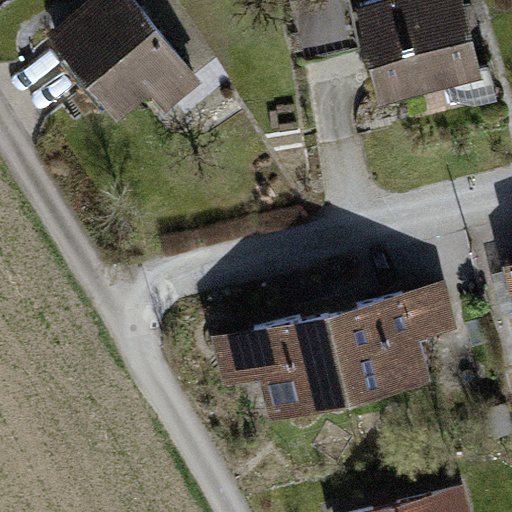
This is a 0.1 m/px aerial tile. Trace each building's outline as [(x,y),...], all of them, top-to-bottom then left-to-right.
[(117,105),(179,55),(135,0),(92,0),(56,29),(117,105)] [(290,0),(303,50),(358,36),(349,0),(290,0)] [(479,67),(462,0),(368,0),(360,2),(382,90),(479,67)] [(403,291),(330,308),(349,388),(422,370),(408,313),(444,305),(439,284),(404,292),(403,291)] [(255,328),(221,335),(226,357),(261,349),(275,407),(349,390),(349,388),(330,308),(330,307),(254,324),(255,328)] [(465,511),(459,485),(346,511),(465,511)]
